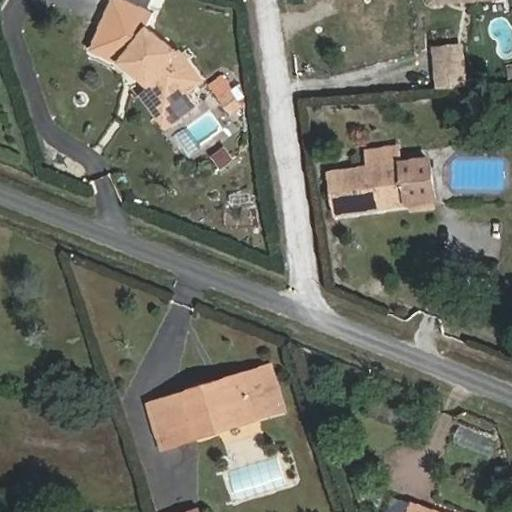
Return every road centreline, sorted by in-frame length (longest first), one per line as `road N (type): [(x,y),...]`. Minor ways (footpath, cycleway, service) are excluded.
road 1 (unclassified): [(0,193),(310,316)]
road 2 (residential): [(310,316),(262,0)]
road 3 (unclassified): [(310,316),(511,396)]
